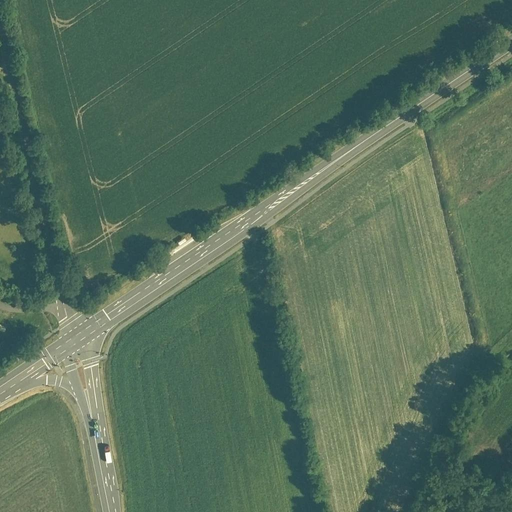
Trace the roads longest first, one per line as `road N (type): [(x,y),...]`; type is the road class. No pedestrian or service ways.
road 1 (secondary): [(73,338),(511,39)]
road 2 (residential): [(61,303),(0,44)]
